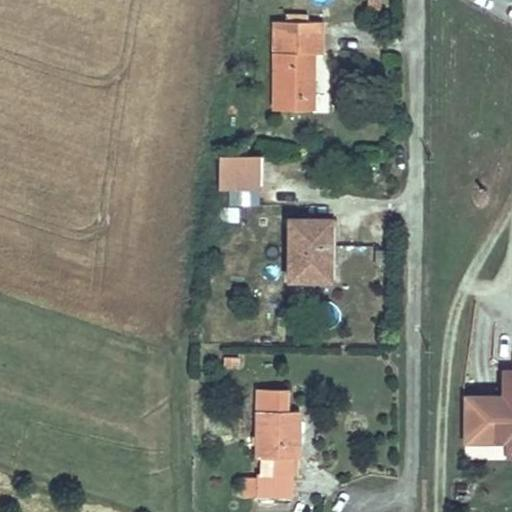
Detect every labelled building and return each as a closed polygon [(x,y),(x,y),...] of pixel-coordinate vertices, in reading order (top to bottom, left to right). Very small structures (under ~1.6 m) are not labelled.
[(276,35),(275,106),(317,107),(318,52),(326,52),(326,36),(276,35)] [(255,155),(217,155),(217,182),(255,182),(255,155)] [(236,223),(238,208),(217,204),(214,220),(236,223)] [(289,215),(288,276),(328,277),(329,216),(289,215)] [(260,331),(277,335),(280,316),(264,313),(260,331)] [(511,373),(498,373),(498,408),(470,409),(471,443),(498,443),(511,442),(511,373)] [(264,385),(263,451),(296,452),(303,452),(303,406),(291,406),(290,386),(264,385)] [(263,451),(262,469),(296,469),(296,452),(263,451)] [(296,469),(262,469),(262,489),(297,489),(296,469)]
